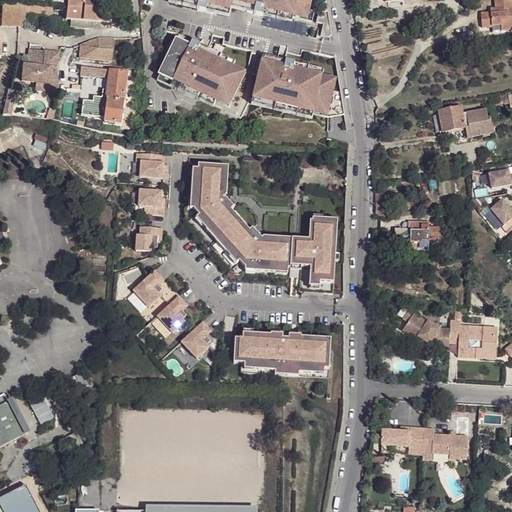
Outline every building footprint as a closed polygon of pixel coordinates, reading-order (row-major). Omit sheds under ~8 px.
[(71,8),(67,8),(66,19),(71,20),(92,22),(99,22),(100,10),(100,9),(93,8),(93,0),(77,0),(77,8),(71,8)] [(106,3),(107,1),(99,0),(93,0),(93,8),(100,9),(100,10),(105,10),(106,3)] [(197,7),(170,0),(169,0),(168,5),(196,12),(197,7)] [(170,0),(197,7),(196,12),(205,15),(207,7),(215,9),(215,11),(229,15),(230,11),(231,6),(246,9),(246,8),(254,10),(253,17),(263,19),(264,14),(287,19),(311,25),(314,15),(309,14),(312,0),(170,0)] [(511,0),(495,0),(497,12),(491,12),(492,17),(482,17),(483,32),(493,31),(493,29),(503,28),(503,33),(511,32),(511,0)] [(17,31),(17,29),(19,8),(2,6),(0,30),(17,31)] [(49,7),(28,6),(28,8),(27,13),(49,15),(49,7)] [(246,9),(231,6),(230,11),(253,17),(254,10),(246,8),(246,9)] [(329,32),(325,6),(320,7),(321,17),(318,17),(316,26),(323,28),(322,36),(325,36),(327,35),(329,32)] [(215,9),(207,7),(205,15),(228,20),(229,15),(215,11),(215,9)] [(17,29),(17,31),(26,31),(27,19),(27,13),(28,8),(19,8),(17,29)] [(287,19),(264,14),(263,19),(286,25),(287,19)] [(71,26),(91,28),(92,22),(71,20),(71,26)] [(178,37),(175,42),(196,52),(199,47),(178,37)] [(97,38),(81,44),(81,60),(114,63),(116,39),(97,38)] [(196,52),(175,42),(158,78),(214,105),(227,112),(226,115),(239,122),(248,102),(251,103),(312,117),(326,121),(343,118),(339,96),(332,94),(335,82),(321,78),(292,72),(293,66),(285,64),(283,71),(274,69),(275,67),(260,64),(255,63),(251,77),(257,79),(256,81),(231,69),(204,56),(207,51),(209,47),(201,43),(199,47),(196,52)] [(207,51),(204,56),(231,69),(234,64),(207,51)] [(38,54),(29,53),(28,60),(27,67),(22,67),(21,83),(34,85),(46,86),(45,93),(45,96),(57,97),(57,84),(56,67),(58,54),(44,53),(43,54),(43,58),(37,58),(38,54)] [(261,58),(260,64),(275,67),(274,69),(283,71),(285,64),(261,58)] [(322,73),(293,66),(292,72),(321,78),(322,73)] [(127,74),(82,68),(80,77),(95,79),(96,78),(109,80),(107,92),(103,92),(102,99),(94,98),(93,103),(83,101),(81,117),(105,121),(104,123),(121,126),(127,74)] [(214,105),(158,78),(156,83),(212,110),(214,105)] [(46,86),(34,85),(33,92),(45,93),(46,86)] [(15,93),(7,91),(3,105),(11,107),(15,93)] [(312,117),(251,103),(250,108),(311,123),(312,117)] [(11,107),(3,105),(0,117),(8,118),(11,107)] [(462,109),(466,131),(468,131),(468,133),(492,130),(490,116),(487,116),(485,105),(462,109)] [(440,113),(443,132),(443,134),(466,131),(462,109),(440,113)] [(53,113),(47,111),(43,123),(50,123),(52,116),(53,113)] [(437,132),(443,132),(440,113),(433,114),(437,132)] [(47,138),(35,134),(33,139),(34,140),(39,141),(45,143),(47,138)] [(34,140),(32,146),(44,150),(46,144),(34,140)] [(164,155),(137,153),(136,162),(141,162),(140,178),(163,179),(163,172),(163,165),(164,155)] [(238,203),(227,190),(229,159),(211,157),(189,156),(188,181),(185,218),(209,245),(210,247),(247,214),(238,203)] [(511,189),(511,177),(510,178),(509,174),(490,177),(492,191),(511,187),(511,190),(511,189)] [(162,192),(140,190),(139,207),(145,207),(145,215),(164,216),(165,208),(161,208),(162,199),(162,192)] [(375,194),(375,196),(375,206),(375,216),(378,217),(385,217),(385,204),(403,203),(403,195),(384,196),(384,193),(375,194)] [(322,219),(337,220),(339,201),(318,199),(309,197),(303,196),(303,203),(299,203),(297,239),(303,239),(309,240),(310,221),(312,221),(312,218),(313,218),(313,215),(323,216),(322,219)] [(511,213),(501,201),(489,210),(503,227),(506,225),(511,232),(511,231),(511,213)] [(257,225),(247,214),(210,247),(212,248),(235,275),(289,278),(292,238),(268,237),(257,225)] [(312,221),(310,221),(309,240),(303,239),(301,267),(300,267),(299,279),(299,292),(333,294),(335,261),(335,254),(337,220),(322,219),(322,222),(312,221)] [(396,232),(395,245),(399,245),(420,246),(428,247),(428,243),(438,244),(439,231),(429,231),(429,226),(411,225),(410,233),(396,232)] [(153,228),(138,227),(137,235),(134,235),(133,251),(149,252),(149,248),(155,248),(155,244),(156,236),(153,236),(153,228)] [(292,238),(289,278),(299,279),(300,267),(301,267),(303,239),(297,239),(292,238)] [(156,272),(134,291),(149,308),(161,297),(159,294),(163,291),(159,286),(156,282),(161,278),(156,272)] [(159,286),(164,281),(161,278),(156,282),(159,286)] [(179,298),(157,317),(172,335),(184,323),(182,321),(186,317),(182,312),(179,309),(184,304),(179,298)] [(182,312),(187,308),(184,304),(179,309),(182,312)] [(407,324),(413,313),(408,309),(401,320),(407,324)] [(440,341),(440,349),(440,350),(449,351),(449,345),(450,342),(451,327),(441,327),(428,318),(427,321),(413,313),(407,324),(401,332),(416,341),(418,337),(431,345),(433,341),(436,337),(440,338),(440,341)] [(450,342),(458,342),(459,342),(458,355),(477,356),(477,352),(496,354),(498,334),(484,333),(484,332),(484,325),(460,324),(460,320),(451,319),(451,327),(450,342)] [(202,324),(180,344),(195,361),(208,350),(205,347),(210,343),(205,339),(202,335),(208,331),(202,324)] [(498,334),(498,326),(484,325),(484,332),(484,333),(498,334)] [(208,331),(202,335),(205,339),(210,334),(208,331)] [(235,342),(234,348),(234,362),(233,367),(241,367),(240,376),(328,382),(329,357),(330,342),(308,341),(289,340),(289,336),(282,335),(282,339),(271,338),(253,337),(243,336),(242,342),(235,342)] [(511,347),(508,342),(499,350),(504,357),(511,350),(511,347)] [(4,393),(0,395),(0,448),(26,435),(26,433),(8,399),(4,393)] [(409,433),(398,432),(380,431),(379,446),(407,448),(422,449),(422,446),(423,430),(409,428),(409,433)] [(433,430),(423,430),(422,446),(430,447),(430,452),(447,453),(447,459),(464,460),(466,437),(453,436),(447,436),(432,435),(433,430)] [(422,449),(407,448),(407,455),(421,456),(422,449)] [(382,459),(369,457),(368,465),(381,467),(382,459)] [(14,511),(5,493),(0,494),(0,511),(14,511)]
